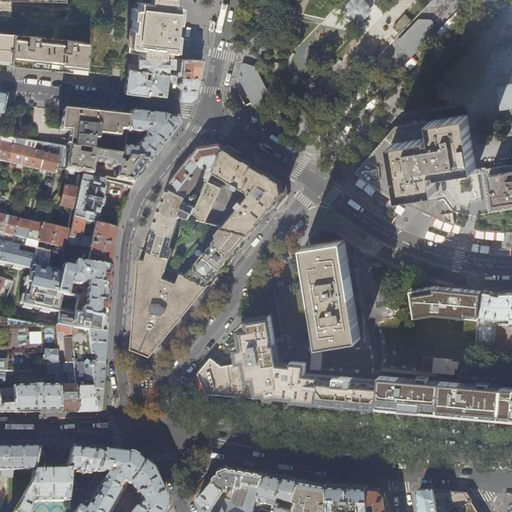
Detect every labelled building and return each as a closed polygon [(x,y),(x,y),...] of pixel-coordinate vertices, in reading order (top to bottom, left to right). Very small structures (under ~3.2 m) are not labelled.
[(48,0),(65,0),(64,0),(135,0),(137,1),(138,0),(0,0),(0,16),(12,18),(12,0),(48,0)] [(176,24),(179,6),(174,0),(138,0),(137,1),(124,11),(112,19),(112,26),(91,24),(89,42),(87,64),(113,67),(123,68),(125,53),(139,55),(153,56),(153,60),(172,60),(173,51),(175,37),(175,33),(176,24)] [(348,0),(343,6),(343,15),(349,23),(359,24),(367,17),(367,7),(361,0),(348,0)] [(0,62),(10,64),(12,33),(13,18),(12,18),(0,16),(0,62)] [(430,34),(431,32),(431,24),(430,22),(428,21),(420,21),(418,22),(397,43),(399,45),(401,47),(405,51),(408,54),(409,55),(430,34)] [(87,64),(89,42),(12,33),(10,64),(44,68),(86,72),(87,64)] [(168,75),(169,66),(173,67),(173,70),(176,71),(176,76),(198,78),(199,76),(202,60),(172,60),(153,60),(153,56),(139,55),(138,66),(129,65),(128,70),(151,73),(168,75)] [(254,68),(252,66),(245,64),(242,64),(241,66),(239,73),(239,76),(253,102),(254,101),(258,100),(263,97),(266,95),(268,94),(254,68)] [(147,96),(151,73),(128,70),(124,93),(147,96)] [(165,98),(167,79),(169,79),(173,84),(176,84),(176,86),(176,87),(178,88),(179,89),(177,100),(188,101),(194,97),(196,90),(198,78),(176,76),(168,75),(151,73),(147,96),(165,98)] [(511,80),(496,83),(501,109),(511,107),(511,80)] [(127,131),(129,117),(128,117),(85,112),(63,110),(61,131),(70,131),(69,148),(79,150),(90,151),(91,152),(93,139),(97,139),(98,134),(118,136),(119,130),(127,131)] [(166,142),(180,124),(177,117),(130,111),(129,117),(127,131),(144,134),(144,137),(142,137),(138,142),(137,148),(125,146),(123,157),(129,158),(150,161),(166,142)] [(473,145),(467,115),(430,120),(431,125),(427,126),(426,121),(395,126),(355,172),(366,181),(376,187),(393,198),(402,203),(411,207),(416,210),(425,214),(440,219),(452,223),(466,227),(468,215),(455,211),(444,199),(439,200),(438,193),(434,172),(439,171),(439,175),(445,174),(476,169),(473,145)] [(65,169),(69,148),(50,145),(48,154),(25,149),(26,141),(19,140),(18,147),(0,143),(0,160),(56,174),(57,168),(65,169)] [(213,171),(225,147),(219,143),(218,143),(214,145),(212,145),(209,145),(206,145),(205,146),(199,147),(168,187),(199,202),(209,180),(213,171)] [(281,181),(266,171),(225,147),(213,171),(248,192),(247,194),(248,194),(223,226),(249,234),(256,226),(279,197),(283,193),(281,181)] [(69,148),(65,169),(81,172),(93,174),(95,161),(110,164),(114,167),(118,168),(117,176),(107,174),(107,177),(134,183),(136,180),(150,161),(129,158),(124,165),(123,165),(123,163),(119,162),(120,156),(91,152),(90,151),(89,156),(78,155),(79,150),(69,148)] [(286,194),(284,179),(267,169),(266,171),(281,181),(283,193),(279,197),(282,199),(286,194)] [(511,171),(488,175),(493,206),(511,202),(511,171)] [(103,204),(105,199),(103,199),(106,188),(104,187),(106,181),(83,177),(73,218),(85,221),(95,224),(97,219),(98,219),(101,208),(102,208),(103,204)] [(207,222),(223,186),(209,180),(199,202),(191,218),(207,222)] [(73,209),(77,189),(65,187),(61,206),(73,209)] [(199,202),(168,187),(159,206),(155,219),(154,220),(152,225),(153,226),(155,228),(151,243),(150,247),(148,251),(171,257),(180,217),(185,216),(191,218),(199,202)] [(62,254),(68,230),(0,214),(0,232),(9,235),(8,241),(13,242),(14,236),(27,239),(26,246),(36,248),(37,243),(33,242),(34,240),(57,246),(56,253),(62,254)] [(113,243),(116,229),(95,224),(92,238),(82,236),(85,221),(73,218),(67,244),(75,245),(77,244),(77,242),(90,246),(87,264),(111,268),(113,245),(113,243)] [(249,234),(223,226),(219,231),(219,235),(214,241),(214,245),(212,245),(208,248),(209,251),(206,251),(197,261),(198,265),(194,265),(187,274),(208,285),(234,253),(249,234)] [(57,293),(63,265),(64,260),(65,255),(62,254),(56,253),(36,248),(26,246),(13,242),(8,241),(0,239),(0,267),(3,268),(3,267),(4,265),(10,266),(12,267),(11,270),(20,272),(21,271),(21,269),(28,270),(30,271),(28,279),(25,279),(23,288),(25,288),(26,288),(25,295),(24,297),(21,296),(19,305),(22,306),(22,309),(31,311),(32,308),(33,308),(40,310),(40,312),(40,313),(49,315),(49,312),(59,314),(56,327),(70,329),(87,331),(105,334),(106,324),(106,322),(106,319),(75,312),(75,311),(59,308),(61,298),(62,294),(57,293)] [(304,245),(320,344),(360,338),(356,315),(347,260),(344,239),(304,245)] [(180,319),(208,285),(187,274),(186,274),(167,268),(171,257),(148,251),(147,255),(146,259),(139,259),(132,348),(150,355),(159,344),(180,319)] [(391,269),(391,265),(374,257),(371,262),(371,264),(373,264),(373,268),(376,268),(376,271),(391,269)] [(109,289),(111,268),(87,264),(75,262),(74,267),(63,265),(57,293),(62,294),(65,295),(68,295),(70,284),(77,285),(77,284),(78,284),(80,284),(81,284),(82,283),(84,282),(85,279),(86,279),(87,283),(87,284),(86,286),(86,305),(81,307),(81,310),(75,310),(75,311),(75,312),(106,319),(109,289)] [(479,322),(483,290),(472,290),(443,288),(439,288),(435,288),(411,290),(414,315),(434,313),(463,315),(463,320),(465,320),(479,322)] [(511,316),(511,291),(499,292),(491,290),(483,289),(483,290),(479,322),(476,351),(496,352),(496,353),(511,353),(511,323),(506,324),(502,317),(511,316)] [(511,386),(380,375),(380,379),(305,373),(306,362),(292,361),(292,363),(279,362),(277,342),(275,342),(270,314),(248,318),(250,326),(242,327),(245,345),(239,346),(240,355),(242,363),(221,366),(212,359),(200,373),(208,392),(253,396),(288,399),(352,405),(402,409),(469,415),(511,418),(511,386)] [(29,371),(26,355),(26,351),(36,351),(36,345),(55,346),(55,339),(56,339),(55,330),(36,329),(37,324),(0,316),(0,384),(6,384),(6,372),(29,371)] [(476,351),(479,322),(465,320),(463,320),(463,333),(461,353),(475,355),(476,352),(476,351)] [(76,410),(70,329),(56,327),(55,327),(55,330),(56,339),(62,340),(64,364),(61,363),(62,374),(65,374),(67,386),(58,386),(59,411),(62,411),(71,411),(76,410)] [(94,411),(90,363),(89,356),(87,331),(70,329),(76,410),(76,412),(83,412),(92,412),(94,412),(94,411)] [(102,379),(105,334),(87,331),(89,356),(91,356),(91,355),(93,355),(93,356),(92,356),(92,360),(95,361),(94,364),(91,363),(90,363),(94,411),(99,411),(102,379)] [(59,411),(58,386),(57,373),(58,373),(58,363),(57,363),(56,351),(43,351),(42,360),(44,361),(45,373),(54,373),(55,385),(13,386),(13,390),(13,405),(14,412),(36,411),(59,411)] [(474,373),(475,355),(461,353),(461,357),(451,356),(450,360),(457,361),(457,365),(460,365),(460,371),(474,373)] [(0,404),(13,405),(13,390),(0,389),(0,404)] [(0,412),(14,412),(13,405),(0,404),(0,412)] [(63,446),(64,468),(72,446),(63,446)] [(84,448),(72,446),(64,468),(69,469),(75,470),(74,473),(80,473),(80,476),(84,477),(84,474),(89,474),(90,472),(96,473),(104,450),(84,448)] [(1,447),(0,447),(0,470),(33,470),(34,468),(38,447),(8,447),(1,447)] [(119,452),(104,450),(96,473),(97,473),(100,473),(102,472),(105,474),(84,510),(78,506),(75,510),(74,511),(105,511),(118,491),(118,489),(118,488),(117,487),(119,483),(121,482),(123,481),(125,482),(128,485),(144,463),(141,460),(134,455),(128,453),(119,452)] [(152,468),(144,463),(128,485),(131,487),(134,493),(136,494),(137,494),(140,499),(140,503),(136,507),(134,507),(133,507),(128,511),(162,511),(164,510),(165,503),(165,498),(161,489),(152,468)] [(252,511),(266,472),(248,469),(225,465),(214,478),(225,488),(211,511),(212,511),(252,511)] [(34,468),(33,470),(31,482),(13,511),(29,511),(31,510),(31,502),(67,501),(68,487),(69,477),(69,469),(64,468),(38,468),(34,468)] [(268,473),(266,472),(252,511),(258,511),(259,510),(263,509),(270,511),(273,511),(276,502),(279,493),(284,476),(268,473)] [(297,478),(284,476),(279,493),(286,495),(286,496),(294,498),(300,478),(297,478)] [(203,492),(214,478),(212,477),(201,490),(203,492)] [(214,478),(203,492),(198,497),(202,506),(204,511),(212,511),(211,511),(225,488),(214,478)] [(328,511),(329,483),(323,482),(300,478),(294,498),(290,510),(289,511),(328,511)] [(329,483),(328,511),(368,511),(369,511),(370,511),(368,498),(367,486),(351,485),(329,483)] [(381,487),(367,486),(368,498),(370,511),(369,511),(368,511),(389,511),(386,492),(383,490),(381,487)] [(438,510),(434,491),(422,490),(420,493),(417,496),(419,511),(434,511),(438,510)] [(477,511),(471,502),(472,501),(467,493),(434,491),(438,510),(438,511),(449,511),(455,505),(459,509),(459,510),(456,511),(477,511)] [(279,503),(276,502),(273,511),(289,511),(290,510),(278,506),(279,503)]
